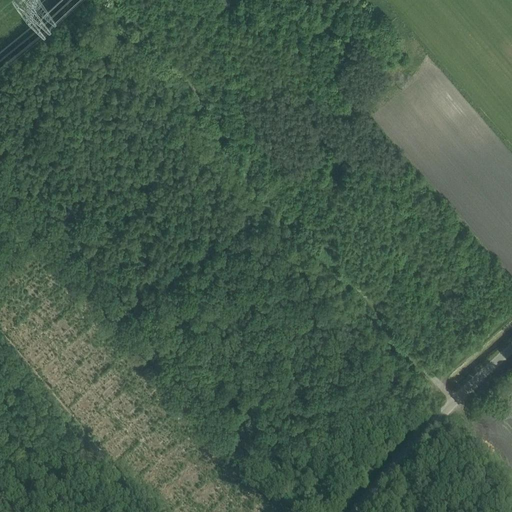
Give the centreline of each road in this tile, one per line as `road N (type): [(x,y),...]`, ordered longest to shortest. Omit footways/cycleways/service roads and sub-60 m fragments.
road 1 (track): [(452,396),(115,0)]
road 2 (track): [(55,238),(296,511)]
road 3 (unclassified): [(360,511),(452,396),(511,348)]
